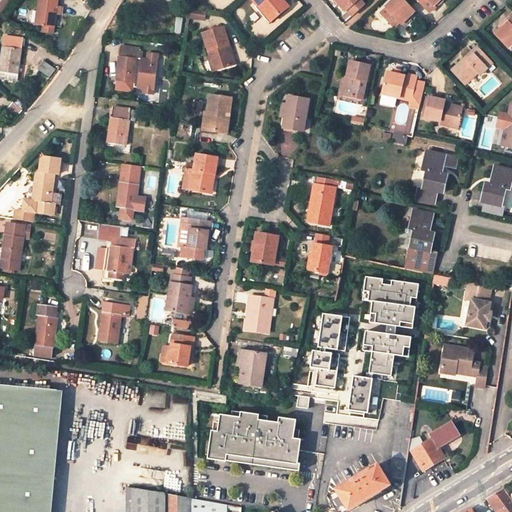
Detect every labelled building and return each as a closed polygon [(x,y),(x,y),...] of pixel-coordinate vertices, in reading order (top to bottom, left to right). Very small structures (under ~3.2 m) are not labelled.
[(54,14),(59,15),(60,7),(55,6),(56,0),(38,0),(35,24),(41,24),(41,31),(52,32),(53,26),(54,14)] [(262,10),(264,9),(272,18),(288,5),(283,0),(253,0),(257,4),(262,10)] [(335,0),(340,5),(345,10),(347,9),(352,14),(362,4),(358,0),(335,0)] [(406,12),(408,15),(413,10),(403,0),(394,0),(395,0),(394,0),(387,0),(382,5),(384,8),(379,13),(390,26),(397,20),(406,12)] [(433,5),(438,0),(417,0),(430,13),(436,8),(433,5)] [(264,9),(262,10),(257,4),(255,6),(268,22),(272,18),(264,9)] [(205,10),(187,7),(185,17),(203,20),(205,10)] [(406,12),(397,20),(399,23),(408,15),(406,12)] [(494,34),(507,47),(511,42),(511,14),(511,15),(506,20),(507,22),(500,29),(494,34)] [(507,22),(506,20),(498,27),(500,29),(507,22)] [(211,60),(214,59),(217,69),(232,65),(226,45),(229,44),(224,27),(203,33),(211,60)] [(21,49),(23,49),(25,38),(3,36),(0,61),(0,78),(16,81),(21,49)] [(138,47),(120,45),(116,81),(121,81),(133,83),(133,87),(143,88),(146,88),(154,81),(156,53),(146,52),(146,59),(140,58),(141,52),(137,51),(138,47)] [(464,85),(476,73),(478,75),(491,63),(476,46),(470,52),(471,53),(462,62),(461,61),(450,70),(464,85)] [(212,71),(217,69),(214,59),(211,60),(209,60),(212,71)] [(48,77),(54,68),(43,62),(38,70),(48,77)] [(350,62),(347,76),(343,94),(362,98),(369,66),(350,62)] [(386,72),(382,93),(390,95),(411,100),(410,104),(411,106),(411,107),(418,109),(424,83),(416,81),(417,77),(409,75),(408,77),(397,74),(398,68),(391,67),(390,73),(386,72)] [(133,83),(121,81),(120,90),(133,91),(133,87),(133,83)] [(153,93),(154,81),(146,88),(143,88),(143,92),(153,93)] [(207,114),(210,114),(208,131),(227,133),(230,98),(208,95),(207,105),(207,114)] [(287,104),(285,116),(283,126),(303,130),(309,99),(289,96),(287,104)] [(458,125),(462,108),(443,104),(444,101),(429,98),(424,117),(440,121),(458,125)] [(21,109),(13,101),(8,107),(16,115),(21,109)] [(511,103),(508,113),(500,111),(497,123),(506,125),(501,145),(511,147),(511,103)] [(210,114),(207,114),(207,105),(205,104),(202,130),(208,131),(210,114)] [(135,110),(112,107),(111,117),(108,142),(125,144),(128,120),(134,120),(135,110)] [(365,120),(351,116),(349,123),(363,126),(365,120)] [(384,132),(383,138),(390,140),(391,134),(384,132)] [(46,147),(43,151),(42,162),(38,161),(32,200),(27,200),(26,210),(53,214),(54,204),(50,203),(55,163),(60,164),(61,149),(46,147)] [(419,187),(416,199),(434,203),(437,191),(443,193),(447,174),(441,173),(442,166),(445,155),(426,151),(422,170),(427,171),(423,188),(419,187)] [(207,192),(207,186),(209,173),(214,173),(216,157),(196,154),(193,169),(187,168),(183,188),(207,192)] [(456,157),(445,155),(442,166),(454,169),(456,157)] [(510,189),(511,180),(511,170),(495,166),(491,184),(486,183),(482,202),(486,203),(485,212),(503,216),(505,207),(501,206),(506,188),(510,189)] [(139,174),(121,171),(120,181),(116,207),(119,207),(134,209),(136,197),(139,174)] [(310,205),(307,221),(329,225),(336,187),(314,183),(313,190),(316,191),(313,205),(310,205)] [(136,197),(134,209),(142,210),(144,198),(136,197)] [(134,209),(119,207),(117,217),(133,219),(134,209)] [(414,230),(410,247),(430,251),(434,234),(429,232),(432,214),(414,210),(410,229),(414,230)] [(204,249),(208,221),(190,219),(190,221),(186,247),(199,248),(204,249)] [(121,226),(99,223),(97,239),(107,240),(112,235),(120,236),(121,226)] [(30,226),(6,224),(0,267),(9,268),(14,269),(17,269),(22,238),(28,238),(30,226)] [(257,232),(252,261),(273,265),(273,264),(274,257),(277,236),(257,232)] [(314,244),(329,247),(330,235),(315,233),(313,243),(314,244)] [(133,248),(134,241),(130,241),(130,239),(113,237),(111,248),(107,247),(103,278),(128,282),(131,265),(127,264),(129,247),(133,248)] [(327,273),(332,247),(329,247),(314,244),(309,270),(327,273)] [(182,246),(181,246),(179,259),(198,261),(199,248),(186,247),(182,246)] [(430,251),(410,247),(406,268),(436,274),(439,253),(430,251)] [(285,259),(274,257),(273,264),(284,266),(285,259)] [(186,269),(173,267),(172,276),(185,278),(186,269)] [(436,274),(434,282),(449,285),(451,277),(436,274)] [(186,314),(188,298),(190,286),(187,286),(188,278),(185,278),(172,276),(170,275),(168,284),(164,311),(186,314)] [(383,279),(366,277),(363,291),(369,292),(368,301),(372,302),(370,314),(376,314),(375,323),(400,327),(400,323),(413,324),(415,308),(410,307),(411,298),(416,299),(419,284),(392,280),(391,285),(382,284),(383,279)] [(507,289),(511,290),(511,288),(511,281),(504,280),(502,288),(507,289)] [(473,291),(471,301),(467,324),(485,328),(486,321),(490,321),(491,313),(489,313),(490,304),(489,304),(492,286),(468,281),(466,289),(473,291)] [(264,288),(263,298),(273,299),(274,289),(264,288)] [(464,299),(471,301),(473,291),(466,289),(464,299)] [(245,330),(265,333),(268,308),(272,308),(273,299),(263,298),(250,296),(245,330)] [(128,315),(129,308),(126,308),(127,305),(104,302),(103,312),(99,342),(116,344),(121,314),(128,315)] [(57,316),(55,316),(56,306),(38,304),(37,315),(39,316),(34,355),(50,357),(51,347),(53,347),(57,316)] [(350,317),(323,314),(318,348),(345,351),(350,317)] [(191,330),(193,322),(176,318),(174,326),(191,330)] [(411,337),(365,331),(363,345),(373,347),(369,373),(391,376),(394,355),(403,356),(404,347),(410,348),(411,337)] [(186,366),(186,363),(188,347),(192,348),(193,337),(172,334),(168,363),(186,366)] [(445,346),(440,373),(455,376),(455,370),(470,373),(471,369),(478,370),(476,387),(480,388),(485,389),(488,367),(479,366),(480,363),(472,362),(474,350),(445,346)] [(261,387),(266,354),(244,350),(242,366),(239,384),(261,387)] [(340,355),(312,351),(310,368),(317,369),(315,386),(335,388),(340,355)] [(373,379),(353,376),(348,411),(368,413),(373,379)] [(0,511),(48,511),(59,391),(0,386),(0,511)] [(309,397),(298,396),(297,407),(308,409),(309,397)] [(405,402),(400,401),(390,468),(404,470),(408,445),(409,441),(414,403),(405,402)] [(240,417),(220,414),(218,431),(211,430),(207,459),(217,460),(226,462),(226,461),(278,468),(299,471),(300,464),(298,463),(299,450),(296,450),(297,439),(293,438),(296,420),(279,417),(278,423),(258,420),(259,415),(240,412),(240,417)] [(431,439),(438,451),(462,437),(451,421),(428,435),(430,439),(431,439)] [(430,439),(423,443),(418,436),(409,441),(408,445),(423,470),(443,459),(438,451),(431,439),(430,439)] [(157,452),(157,440),(129,439),(128,451),(157,452)] [(343,511),(389,485),(377,464),(327,495),(336,511),(343,511)] [(126,487),(125,511),(133,511),(133,488),(132,488),(126,487)] [(163,511),(164,493),(133,488),(133,511),(163,511)] [(511,511),(511,497),(505,488),(487,499),(496,511),(511,511)] [(164,493),(163,511),(190,511),(191,498),(164,493)] [(191,498),(190,511),(225,511),(225,504),(191,498)]
